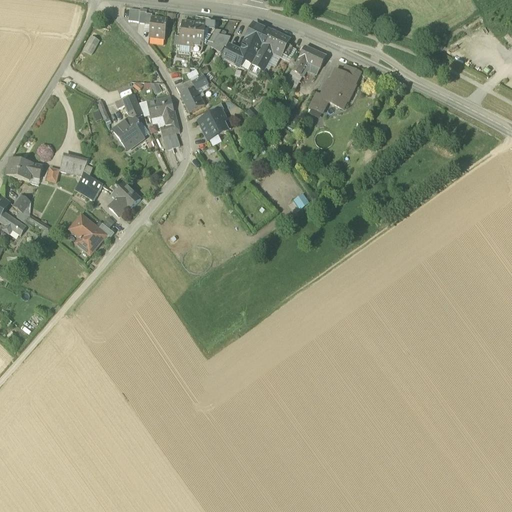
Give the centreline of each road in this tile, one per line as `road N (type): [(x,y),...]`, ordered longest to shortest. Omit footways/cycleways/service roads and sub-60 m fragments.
road 1 (residential): [(107,0),(164,72),(188,151),(182,170),(66,307)]
road 2 (secondary): [(511,138),(380,65),(256,14)]
road 3 (residential): [(101,0),(0,169)]
